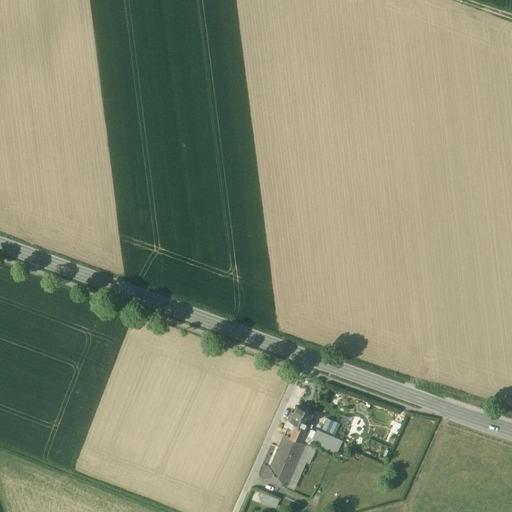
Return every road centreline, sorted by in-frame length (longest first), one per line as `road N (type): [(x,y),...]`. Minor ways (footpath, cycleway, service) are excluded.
road 1 (secondary): [(305,357),(0,245)]
road 2 (secondary): [(511,430),(305,357)]
road 3 (track): [(0,449),(165,511)]
road 4 (residential): [(236,511),(305,357)]
